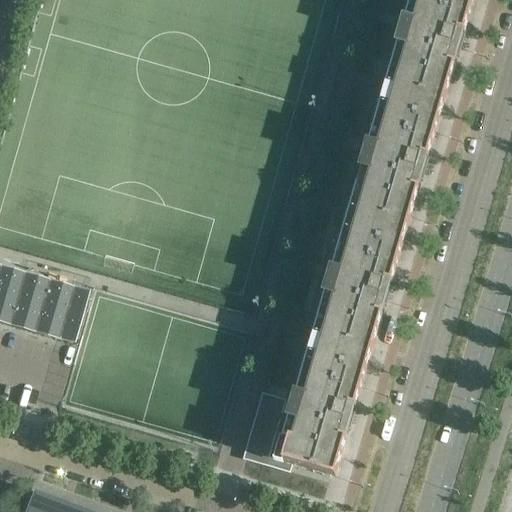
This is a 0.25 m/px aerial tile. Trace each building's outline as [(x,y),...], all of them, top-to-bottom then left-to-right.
[(406,0),(395,39),(383,81),(382,86),(381,90),(368,132),(347,206),(344,214),(332,257),(323,289),(310,331),(308,339),(290,402),(264,394),(245,459),(289,472),(291,467),(336,480),(347,442),(342,440),(344,430),(351,432),(358,406),(371,362),(384,317),(378,315),(381,306),(387,308),(394,282),(420,192),(414,190),(417,181),(423,183),(431,157),(430,157),(456,68),(450,66),(453,56),(460,58),(467,33),(466,33),(475,0),(406,0)] [(357,83),(369,87),(371,78),(360,75),(357,83)] [(381,90),(382,86),(383,81),(371,78),(369,87),(381,90)] [(321,208),(333,211),(335,203),(323,199),(321,208)] [(347,206),(335,203),(333,211),(344,214),(347,206)] [(318,256),(309,254),(307,261),(316,263),(318,256)] [(85,296),(0,271),(0,324),(71,345),(85,296)] [(299,327),(287,324),(284,332),(296,336),(299,327)] [(310,331),(299,327),(296,336),(308,339),(310,331)] [(37,495),(30,511),(63,511),(65,506),(37,495)]
